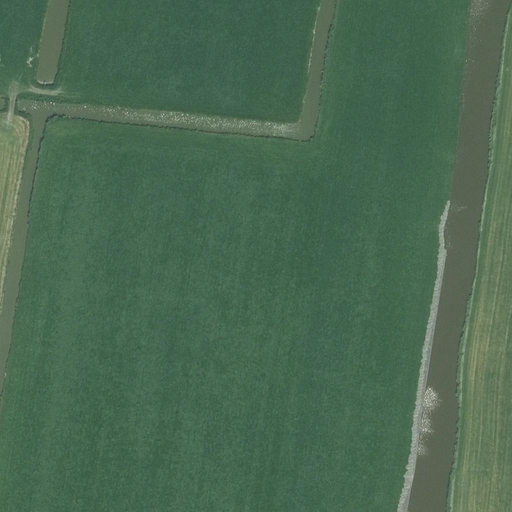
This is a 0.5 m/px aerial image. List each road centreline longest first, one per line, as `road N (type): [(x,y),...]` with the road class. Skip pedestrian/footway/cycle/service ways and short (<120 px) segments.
road 1 (track): [(455,0),(381,511)]
road 2 (track): [(55,94),(13,91),(16,143),(0,245)]
